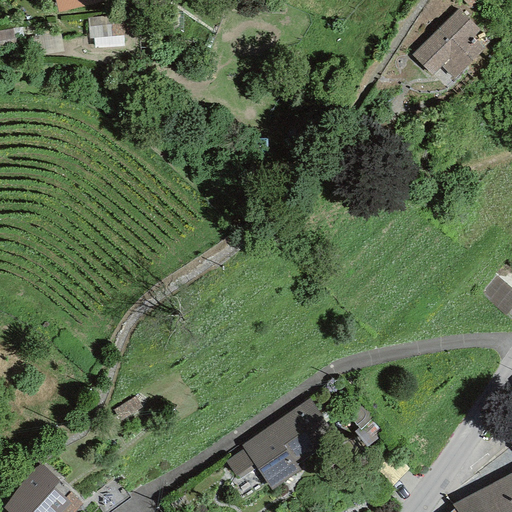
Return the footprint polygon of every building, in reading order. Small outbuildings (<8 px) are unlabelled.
[(55,0),(58,12),(105,0),(55,0)] [(459,8),(411,55),(431,77),(440,67),(453,79),(484,48),(473,37),(479,31),(459,8)] [(125,35),(123,15),(88,18),(89,38),(94,37),(123,35),(125,35)] [(0,47),(16,44),(12,29),(0,31),(0,47)] [(123,47),(123,35),(94,37),(94,48),(123,47)] [(243,449),(225,462),(235,477),(253,465),(271,490),(300,470),(294,462),(334,434),(309,399),(241,446),(243,449)] [(41,463),(3,508),(6,511),(74,511),(83,504),(70,492),(65,498),(54,487),(59,482),(41,463)] [(457,511),(511,511),(511,473),(452,504),(455,509),(457,511)]
